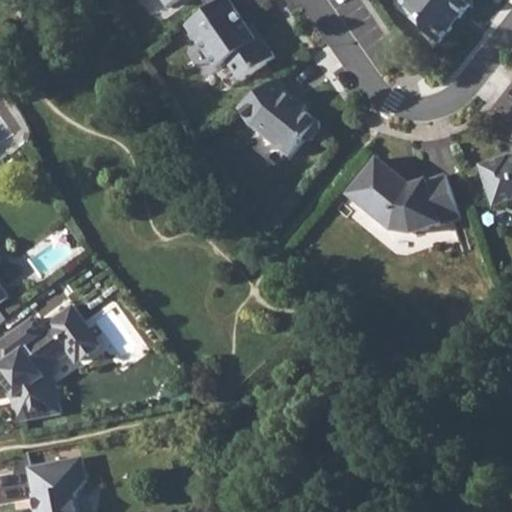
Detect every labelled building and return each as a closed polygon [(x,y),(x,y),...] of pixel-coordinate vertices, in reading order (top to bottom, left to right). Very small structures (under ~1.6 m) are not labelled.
[(259,41),(230,0),(223,0),(187,26),(198,40),(199,39),(220,69),(230,62),(243,81),(277,57),(263,38),(259,41)] [(465,0),(408,0),(409,5),(407,7),(426,21),(427,32),(441,43),(453,29),(453,22),(458,15),(461,18),(472,5),(466,0),(465,0)] [(289,91),(280,79),(239,108),(251,125),(252,125),(292,157),(306,140),(312,140),(321,128),(321,122),(298,104),(300,100),(289,91)] [(511,159),(511,158),(484,167),(498,207),(511,201),(511,159)] [(463,219),(448,175),(414,186),(381,160),(352,196),(396,232),(416,235),(463,219)] [(0,306),(9,300),(0,287),(0,306)] [(38,318),(0,345),(0,355),(6,363),(0,366),(0,371),(14,391),(18,388),(22,394),(19,396),(23,418),(59,411),(54,385),(43,369),(70,350),(77,360),(84,361),(101,349),(102,342),(76,306),(51,324),(54,329),(49,333),(38,318)] [(79,511),(77,497),(88,482),(83,458),(31,468),(37,503),(42,502),(43,510),(39,511),(79,511)]
